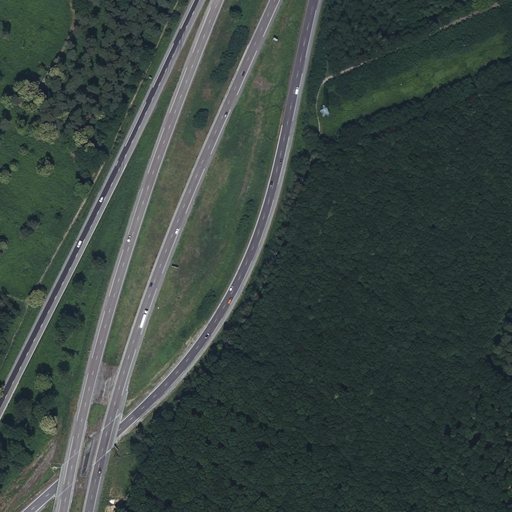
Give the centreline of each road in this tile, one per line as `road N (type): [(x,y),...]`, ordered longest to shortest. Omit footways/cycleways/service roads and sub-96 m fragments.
road 1 (trunk): [(28,511),(157,390),(232,283),(263,208),(311,0)]
road 2 (motorway): [(87,511),(146,299),(272,0)]
road 3 (motorway): [(217,0),(139,206),(61,511)]
road 4 (trunk): [(199,0),(0,408)]
road 5 (track): [(0,364),(177,0)]
road 6 (track): [(503,0),(320,79)]
